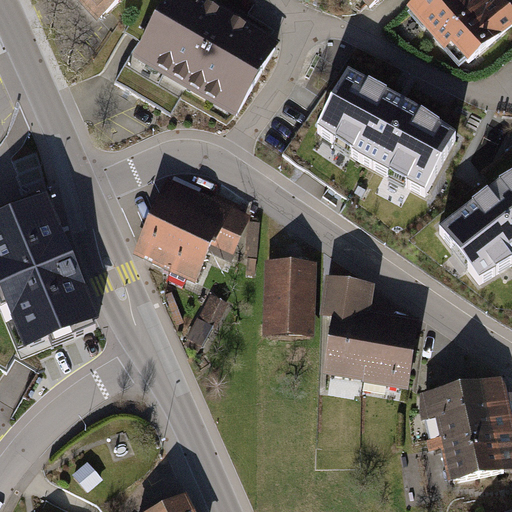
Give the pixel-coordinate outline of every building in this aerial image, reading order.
[(68,0),(96,29),(126,0),(68,0)] [(277,47),(197,0),(163,0),(114,84),(168,115),(179,97),(230,127),(277,47)] [(352,0),(364,13),(379,0),(352,0)] [(419,0),(403,14),(456,74),(511,25),(511,19),(495,0),(419,0)] [(456,142),(345,82),(313,139),(424,200),(456,142)] [(511,265),(511,186),(439,238),(476,291),(511,265)] [(242,220),(172,188),(142,253),(195,277),(210,245),(227,252),(242,220)] [(0,291),(23,347),(95,317),(44,194),(0,212),(0,291)] [(312,269),(262,268),(261,341),(310,342),(312,269)] [(332,310),(319,378),(404,394),(418,321),(369,312),(374,289),(326,280),(321,308),(332,310)] [(511,474),(511,455),(497,383),(414,400),(419,425),(433,423),(446,488),(511,474)] [(186,511),(182,503),(163,511),(186,511)]
